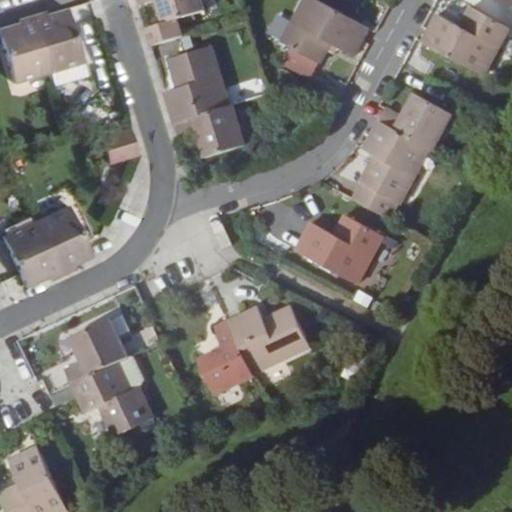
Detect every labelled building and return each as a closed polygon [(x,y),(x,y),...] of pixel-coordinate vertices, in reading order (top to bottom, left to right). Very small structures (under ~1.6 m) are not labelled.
[(203,0),(138,0),(140,7),(159,1),(167,25),(148,31),(153,49),(186,38),(180,21),(187,19),(207,12),(203,0)] [(307,0),(283,43),(321,64),(332,44),(354,56),(370,27),(319,0),(307,0)] [(511,0),(493,0),(511,9),(511,0)] [(484,77),(510,29),(472,8),(462,28),(439,16),(424,44),(484,77)] [(84,62),(68,10),(34,20),(49,72),(84,62)] [(49,72),(34,20),(0,30),(0,34),(15,83),(49,72)] [(313,77),(321,64),(283,43),(276,57),(313,77)] [(180,89),(166,93),(176,125),(232,108),(214,47),(171,60),(180,89)] [(49,72),(54,87),(89,76),(84,62),(49,72)] [(431,150),(435,152),(455,114),(417,94),(405,117),(388,107),(381,122),(431,150)] [(232,108),(176,125),(181,140),(200,134),(207,159),(248,147),(236,107),(232,108)] [(356,201),(391,220),(400,206),(431,150),(381,122),(365,151),(377,157),(363,183),(365,186),(356,201)] [(110,163),(137,156),(138,154),(130,129),(103,137),(110,163)] [(36,222),(60,272),(92,257),(93,256),(69,206),(36,222)] [(386,237),(348,214),(337,236),(314,223),(299,250),(360,284),(386,237)] [(20,274),(27,287),(60,272),(36,222),(3,237),(20,274)] [(261,306),(231,321),(256,373),(312,346),(293,305),(266,319),(261,306)] [(68,368),(75,383),(121,362),(131,357),(113,319),(74,337),(85,360),(68,368)] [(218,395),(257,376),(256,373),(231,321),(216,328),(226,348),(201,360),(218,395)] [(147,378),(136,354),(131,357),(121,362),(134,390),(143,387),(147,378)] [(121,362),(75,383),(89,412),(103,405),(117,436),(157,417),(143,387),(134,390),(121,362)] [(62,511),(70,509),(40,446),(12,459),(23,483),(3,493),(11,511),(62,511)]
